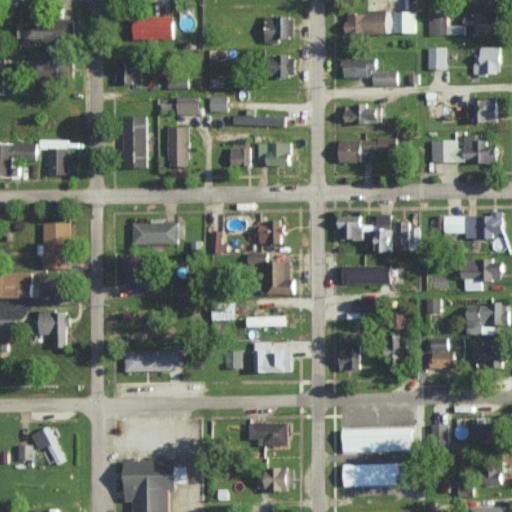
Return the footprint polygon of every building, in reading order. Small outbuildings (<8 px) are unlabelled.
[(416,31),(416,10),(395,10),(395,31),(416,31)] [(429,35),(447,34),(447,11),(428,12),(429,35)] [(394,12),(346,13),(347,33),(395,32),(394,12)] [(499,33),(498,12),(467,12),(467,34),(499,33)] [(135,39),(175,38),(174,15),(135,16),(135,39)] [(266,15),(266,42),(280,42),(280,38),(294,38),(294,15),(266,15)] [(18,41),(75,40),(74,20),(17,20),(18,41)] [(448,68),(448,47),(429,46),(429,67),(448,68)] [(501,46),(481,46),(481,54),(475,54),(475,74),(501,74),(501,46)] [(17,55),(18,67),(36,67),(36,75),(71,74),(70,54),(17,55)] [(269,75),(296,76),(297,56),(270,55),(269,75)] [(377,58),(344,58),(344,76),(374,76),(374,84),(398,84),(398,71),(377,71),(377,58)] [(116,80),(128,81),(128,80),(144,80),(144,61),(116,60),(116,80)] [(178,113),(200,113),(200,96),(178,96),(178,113)] [(211,110),(229,110),(229,96),(211,96),(211,110)] [(469,99),(469,122),(498,122),(498,98),(469,99)] [(346,104),(346,123),(381,122),(381,106),(369,107),(368,104),(346,104)] [(286,125),(286,116),(255,115),(255,109),(248,109),(248,114),(235,114),(235,124),(286,125)] [(123,116),(124,167),(148,166),(147,115),(123,116)] [(190,165),(191,126),(170,126),(169,165),(190,165)] [(433,160),(476,160),(476,162),(498,162),(498,145),(488,145),(488,139),(481,139),(481,134),(464,134),(464,147),(458,147),(458,139),(433,139),(433,160)] [(50,148),(49,174),(69,174),(69,139),(40,139),(40,148),(50,148)] [(340,139),(340,162),(362,162),(362,150),(398,150),(398,139),(340,139)] [(0,175),(12,176),(12,158),(38,159),(38,143),(0,142),(0,175)] [(292,164),(292,142),(259,142),(259,163),(292,164)] [(252,164),(251,146),(232,147),(232,165),(252,164)] [(446,215),(446,232),(467,232),(467,238),(495,237),(495,232),(505,232),(505,210),(493,210),(493,214),(446,215)] [(393,213),(378,213),(378,227),(392,228),(393,213)] [(364,214),(340,214),(340,238),(364,239),(364,214)] [(258,224),(258,243),(284,243),(283,219),(270,219),(270,224),(258,224)] [(179,242),(178,221),(133,223),(134,243),(179,242)] [(410,243),(410,221),(395,221),(395,243),(410,243)] [(72,222),(45,222),(44,267),(71,268),(72,222)] [(393,251),(394,229),(377,228),(377,250),(393,251)] [(211,251),(227,251),(228,243),(223,243),(223,230),(212,230),(211,251)] [(269,293),(296,293),(295,279),(292,279),(291,260),(268,261),(268,252),(249,252),(249,264),(268,263),(269,293)] [(148,291),(148,255),(122,255),(123,269),(129,269),(129,291),(148,291)] [(464,260),(465,290),(483,289),(483,280),(504,280),(504,259),(464,260)] [(343,265),(343,283),(392,283),(392,265),(343,265)] [(4,297),(33,297),(32,272),(3,272),(4,297)] [(174,296),(173,283),(151,283),(152,296),(174,296)] [(428,311),(442,312),(442,297),(428,297),(428,311)] [(354,300),(354,311),(377,311),(376,299),(354,300)] [(469,304),(468,334),(483,334),(483,323),(509,324),(509,302),(492,301),(492,305),(469,304)] [(213,318),(234,318),(234,304),(213,304),(213,318)] [(69,310),(40,310),(40,334),(55,334),(55,346),(69,346),(69,310)] [(392,327),(404,327),(405,312),(393,311),(392,327)] [(248,316),(248,326),(286,325),(286,315),(248,316)] [(0,339),(17,340),(18,319),(0,318),(0,339)] [(361,369),(360,333),(341,333),(341,369),(361,369)] [(405,366),(405,334),(387,334),(387,366),(405,366)] [(432,337),(433,368),(456,367),(456,350),(448,350),(448,337),(432,337)] [(293,351),(272,352),(272,341),(255,341),(256,372),(293,371),(293,351)] [(473,364),(505,364),(505,344),(473,344),(473,364)] [(181,350),(126,351),(126,371),(181,370),(181,350)] [(472,442),(498,441),(498,422),(489,422),(488,419),(471,420),(472,442)] [(289,422),(250,421),(250,438),(259,439),(259,444),(288,445),(289,422)] [(433,423),(433,441),(449,441),(449,423),(433,423)] [(40,450),(49,446),(58,464),(66,459),(49,426),(32,434),(40,450)] [(412,427),(343,428),(344,452),(413,450),(412,427)] [(19,458),(34,458),(34,444),(19,444),(19,458)] [(128,461),(179,460),(180,490),(173,490),(173,511),(136,511),(136,501),(129,502),(128,461)] [(409,462),(345,464),(345,485),(409,483),(409,462)] [(486,483),(503,484),(504,464),(486,464),(486,483)] [(267,491),(290,490),(290,467),(267,467),(267,491)] [(459,496),(474,496),(475,485),(460,485),(459,496)]
